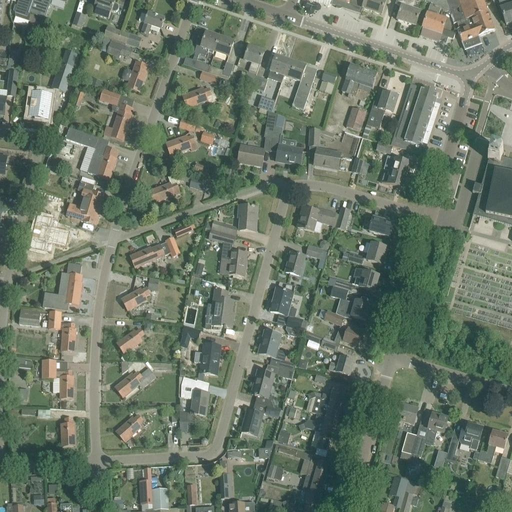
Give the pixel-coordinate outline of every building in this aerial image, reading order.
[(17,0),(20,1),(17,7),(16,8),(14,12),(15,14),(15,15),(16,15),(16,18),(26,22),(29,14),(34,2),(32,1),(32,0),(17,0)] [(34,2),(29,14),(35,16),(46,20),(46,19),(39,17),(41,8),(49,11),(52,0),(55,0),(67,4),(68,0),(32,0),(32,1),(34,2)] [(118,11),(119,9),(119,7),(117,5),(115,4),(115,3),(107,0),(97,0),(95,8),(92,15),(109,21),(112,12),(114,13),(117,13),(118,11)] [(306,0),(326,6),(326,7),(328,8),(331,6),(332,0),(333,0),(349,5),(349,4),(363,8),(365,0),(306,0)] [(365,0),(363,8),(363,10),(382,16),(385,6),(386,2),(386,0),(365,0)] [(397,0),(396,5),(402,7),(397,21),(416,27),(421,14),(420,13),(422,5),(424,6),(424,0),(397,0)] [(420,27),(423,28),(420,38),(440,44),(440,42),(446,44),(448,39),(454,40),(456,33),(453,25),(454,25),(445,0),(424,0),(424,6),(430,8),(428,14),(424,13),(420,27)] [(445,0),(454,25),(457,23),(459,29),(457,30),(462,43),(465,51),(482,45),(479,37),(495,31),(491,22),(482,0),(445,0)] [(511,0),(503,0),(499,1),(502,10),(501,10),(506,25),(507,25),(511,22),(511,0)] [(82,29),(86,17),(77,14),(73,26),(82,29)] [(162,31),(164,22),(165,20),(148,14),(148,16),(142,14),(139,21),(145,24),(142,34),(148,37),(151,27),(162,31)] [(32,23),(44,27),(46,20),(35,16),(32,23)] [(139,49),(142,39),(115,30),(112,40),(139,49)] [(198,44),(195,54),(196,54),(200,55),(206,57),(207,52),(215,55),(220,41),(220,38),(207,34),(206,36),(203,45),(198,44)] [(220,41),(215,55),(229,59),(231,52),(234,43),(220,38),(220,41)] [(124,47),(125,46),(112,42),(106,57),(119,62),(121,56),(130,59),(133,50),(124,47)] [(249,72),(257,74),(260,66),(260,67),(261,63),(265,53),(249,48),(246,58),(245,62),(252,64),(249,72)] [(270,73),(268,79),(282,84),(284,78),(290,62),(276,57),(275,60),(273,67),(270,73)] [(10,59),(9,68),(17,69),(18,60),(10,59)] [(197,62),(195,70),(203,73),(208,74),(211,67),(209,67),(210,67),(207,66),(197,62)] [(290,62),(284,78),(301,83),(292,109),(304,113),(314,81),(318,71),(290,62)] [(125,82),(128,83),(131,82),(128,89),(140,94),(147,73),(146,73),(148,67),(137,63),(133,74),(131,72),(129,71),(125,72),(122,79),(125,82)] [(224,72),(222,76),(230,79),(229,81),(232,82),(238,67),(234,66),(227,63),(224,72)] [(66,94),(74,69),(61,65),(52,90),(66,94)] [(351,65),(346,81),(342,93),(356,97),(358,91),(369,95),(371,89),(373,90),(378,74),(351,65)] [(7,92),(7,97),(16,98),(18,88),(20,72),(10,71),(8,86),(7,92)] [(200,80),(200,81),(216,86),(219,78),(208,74),(203,73),(200,80)] [(258,91),(262,79),(247,74),(244,86),(258,91)] [(325,74),(324,75),(322,81),(335,85),(337,78),(325,74)] [(258,91),(264,93),(268,81),(262,79),(258,91)] [(322,83),(319,93),(331,96),(334,87),(322,83)] [(420,148),(438,94),(410,85),(390,147),(393,147),(413,153),(415,146),(420,148)] [(204,90),(183,97),(187,110),(191,108),(197,106),(208,102),(207,98),(212,97),(211,95),(209,90),(204,92),(204,90)] [(372,112),(367,127),(372,128),(374,129),(375,126),(381,128),(385,112),(393,115),(395,108),(398,98),(397,98),(398,95),(386,91),(386,94),(384,94),(381,103),(381,105),(378,114),(372,112)] [(78,92),(76,99),(82,101),(85,94),(78,92)] [(131,101),(103,92),(100,102),(117,108),(117,106),(120,98),(131,102),(131,101)] [(48,120),(51,104),(52,96),(33,94),(30,117),(22,116),(22,117),(48,120)] [(262,98),(258,109),(270,113),(272,114),(276,102),(262,98)] [(117,121),(114,130),(110,129),(107,137),(111,138),(123,142),(132,117),(131,117),(133,110),(122,107),(121,108),(117,121)] [(254,112),(257,111),(255,108),(246,112),(250,119),(256,116),(254,112)] [(353,109),(347,128),(345,136),(358,140),(367,113),(353,109)] [(267,126),(265,138),(266,138),(273,140),(275,128),(277,116),(276,116),(272,114),(270,113),(267,126)] [(275,128),(273,140),(281,141),(281,140),(281,136),(283,130),(285,118),(277,116),(275,128)] [(183,123),(181,129),(199,135),(201,130),(183,123)] [(367,127),(363,139),(368,141),(372,128),(367,127)] [(70,130),(66,141),(96,151),(100,140),(70,130)] [(311,131),(310,148),(320,148),(320,137),(333,141),(335,136),(320,131),(311,131)] [(205,133),(201,142),(212,146),(210,153),(214,154),(216,147),(218,147),(221,140),(215,138),(215,137),(205,133)] [(187,138),(167,145),(171,157),(197,148),(193,137),(188,139),(187,138)] [(278,154),(276,163),(300,167),(301,163),(302,157),(303,151),(296,150),(297,142),(284,140),(281,140),(281,141),(279,147),(278,153),(278,154)] [(390,147),(379,144),(377,151),(391,155),(393,147),(390,147)] [(110,182),(120,152),(103,146),(99,157),(95,155),(88,174),(98,177),(97,178),(110,182)] [(241,148),(240,154),(239,164),(262,168),(265,152),(241,148)] [(475,185),(473,193),(479,195),(473,216),(511,227),(511,160),(502,158),(503,152),(491,148),(488,160),(489,160),(481,187),(475,185)] [(316,159),(315,167),(323,168),(324,167),(338,169),(338,171),(339,166),(340,161),(341,154),(320,150),(318,150),(316,159)] [(411,164),(389,158),(387,164),(394,166),(392,173),(407,177),(411,164)] [(356,160),(355,164),(353,173),(360,176),(364,163),(356,160)] [(224,170),(216,168),(214,178),(221,180),(224,170)] [(385,171),(384,178),(382,184),(404,190),(407,177),(392,173),(385,171)] [(44,172),(42,179),(49,181),(51,174),(44,172)] [(170,185),(150,193),(154,205),(158,203),(180,195),(177,185),(179,184),(176,176),(168,180),(170,185)] [(191,185),(190,188),(205,193),(208,184),(193,179),(191,185)] [(94,187),(81,183),(78,191),(84,193),(82,200),(79,208),(70,206),(67,217),(75,220),(96,226),(105,197),(93,193),(94,187)] [(239,208),(239,218),(239,220),(240,220),(240,232),(256,233),(256,232),(254,232),(255,218),(257,218),(258,209),(254,209),(254,208),(252,208),(252,209),(239,208)] [(303,209),(298,229),(301,230),(307,232),(314,233),(314,232),(320,234),(323,224),(333,227),(333,225),(336,215),(316,210),(316,212),(303,209)] [(342,210),(339,220),(336,230),(345,232),(348,222),(350,212),(342,210)] [(49,224),(50,217),(38,214),(34,231),(69,239),(71,231),(51,226),(52,225),(49,224)] [(390,239),(394,225),(373,219),(369,233),(390,239)] [(192,224),(176,230),(179,238),(195,233),(192,224)] [(213,230),(236,237),(238,230),(215,224),(213,230)] [(67,247),(69,239),(34,231),(30,247),(43,250),(44,243),(47,244),(47,242),(67,247)] [(222,260),(230,261),(228,276),(244,278),(246,268),(244,268),(246,255),(247,255),(232,253),(233,247),(236,239),(226,236),(212,233),(210,241),(223,245),(222,260)] [(180,256),(177,249),(174,240),(166,243),(167,244),(171,255),(173,259),(180,256)] [(171,255),(167,244),(151,250),(151,249),(131,258),(136,269),(171,255)] [(363,266),(365,261),(368,261),(368,262),(382,266),(387,250),(373,246),(370,255),(364,254),(363,258),(350,254),(350,255),(344,253),(343,260),(348,261),(348,262),(363,266)] [(309,247),(306,257),(321,261),(318,269),(323,271),(328,253),(324,252),(324,251),(309,247)] [(290,266),(288,265),(286,273),(300,277),(305,258),(293,255),(290,266)] [(82,267),(69,265),(67,276),(70,276),(67,298),(46,295),(44,309),(69,313),(70,305),(79,307),(82,285),(81,285),(82,277),(81,277),(82,267)] [(355,286),(354,287),(363,289),(365,290),(375,293),(379,277),(375,276),(370,275),(357,271),(355,278),(356,279),(355,286)] [(351,293),(353,285),(330,279),(328,286),(333,288),(349,292),(351,293)] [(150,280),(149,290),(158,291),(159,282),(150,280)] [(442,284),(437,282),(434,291),(440,293),(442,284)] [(333,288),(331,298),(340,300),(346,302),(349,292),(333,288)] [(141,290),(122,301),(128,312),(147,301),(145,298),(150,295),(147,289),(142,292),(141,290)] [(273,305),(271,313),(280,316),(288,318),(289,318),(290,317),(294,318),(296,310),(291,309),(295,295),(287,293),(277,290),(277,291),(279,291),(275,306),(273,305)] [(213,305),(215,306),(212,327),(225,328),(224,329),(227,330),(227,329),(230,329),(234,302),(228,301),(229,293),(214,291),(213,305)] [(346,311),(344,318),(351,320),(352,318),(366,322),(371,307),(356,302),(356,304),(348,302),(346,311)] [(49,316),(49,313),(21,310),(20,326),(30,327),(39,328),(41,315),(49,316)] [(342,328),(345,319),(328,312),(325,321),(342,328)] [(51,314),(51,316),(49,330),(60,331),(60,330),(63,331),(63,343),(62,352),(75,353),(76,332),(75,332),(75,326),(71,326),(60,325),(61,314),(51,314)] [(289,318),(287,328),(290,329),(305,333),(307,323),(304,322),(304,321),(294,318),(290,317),(289,318)] [(183,337),(181,343),(188,345),(190,339),(199,341),(201,331),(185,327),(182,337),(183,337)] [(299,336),(300,331),(290,329),(287,328),(286,331),(288,335),(297,337),(298,336),(299,336)] [(349,329),(347,332),(340,329),(336,339),(335,343),(340,345),(341,341),(343,342),(343,343),(345,344),(351,346),(351,345),(358,348),(363,336),(356,333),(356,332),(349,329)] [(135,332),(117,345),(124,355),(142,343),(143,345),(148,341),(140,330),(136,334),(135,332)] [(261,347),(259,355),(264,357),(269,358),(272,359),(280,361),(290,364),(292,355),(277,351),(281,337),(277,335),(274,335),(274,334),(273,333),(272,334),(265,332),(265,333),(267,333),(263,347),(261,347)] [(305,339),(322,346),(321,347),(337,354),(340,345),(335,343),(307,332),(305,339)] [(196,353),(194,363),(202,364),(201,374),(217,377),(217,376),(218,365),(219,365),(221,348),(204,346),(203,354),(196,353)] [(331,364),(329,371),(337,373),(350,377),(354,362),(341,358),(339,366),(331,364)] [(24,361),(15,361),(15,365),(14,374),(24,375),(32,376),(33,366),(24,366),(24,361)] [(280,361),(278,369),(294,373),(296,365),(290,364),(280,361)] [(72,378),(72,373),(56,373),(56,363),(43,362),(43,380),(54,380),(54,394),(61,394),(61,400),(74,400),(74,378),(72,378)] [(171,372),(172,365),(148,363),(154,371),(155,371),(167,372),(167,371),(171,372)] [(143,391),(157,379),(149,369),(140,376),(138,373),(133,377),(132,376),(115,389),(123,399),(139,386),(143,391)] [(278,369),(276,376),(292,381),(294,373),(278,369)] [(252,395),(252,396),(258,397),(256,403),(268,407),(275,409),(275,408),(272,399),(270,398),(269,398),(275,376),(266,374),(259,372),(256,381),(257,382),(254,395),(252,395)] [(317,376),(315,382),(325,385),(327,379),(317,376)] [(180,378),(179,399),(180,399),(182,399),(194,401),(192,415),(192,416),(194,416),(194,417),(195,417),(197,417),(197,416),(206,417),(209,395),(208,395),(195,394),(196,390),(195,390),(197,383),(180,378)] [(332,397),(314,392),(314,393),(311,395),(313,400),(316,399),(317,399),(322,400),(330,402),(341,405),(346,389),(335,386),(332,397)] [(27,401),(28,391),(21,390),(20,400),(27,401)] [(288,398),(294,400),(296,394),(290,392),(288,398)] [(322,400),(317,399),(313,415),(317,417),(318,416),(337,421),(341,405),(330,402),(322,400)] [(268,407),(265,416),(279,419),(281,411),(275,409),(268,407)] [(418,411),(401,407),(395,428),(403,430),(405,423),(414,426),(418,411)] [(288,408),(286,415),(289,416),(289,417),(294,419),(297,410),(288,408)] [(263,415),(257,414),(248,411),(242,434),(257,438),(263,415)] [(143,422),(137,415),(117,433),(125,443),(128,440),(141,429),(139,426),(143,422)] [(317,417),(315,425),(310,424),(308,430),(321,434),(332,437),(337,421),(318,416),(317,417)] [(433,416),(427,437),(426,439),(417,437),(410,462),(408,470),(412,471),(414,465),(418,466),(420,458),(421,459),(426,445),(434,447),(435,439),(437,433),(444,435),(448,420),(433,416)] [(73,420),(65,420),(65,426),(62,426),(62,438),(63,448),(75,447),(74,425),(73,426),(73,420)] [(470,449),(477,451),(479,442),(480,442),(483,430),(468,426),(467,431),(463,430),(460,441),(461,444),(471,447),(470,449)] [(281,432),(278,443),(289,446),(292,434),(281,432)] [(492,465),(494,457),(496,448),(504,451),(508,437),(493,433),(489,446),(487,455),(481,453),(480,454),(478,461),(492,465)] [(314,439),(311,447),(317,449),(317,450),(328,453),(332,437),(321,434),(319,441),(314,439)] [(410,462),(417,437),(408,434),(400,460),(410,462)] [(448,455),(456,457),(459,445),(451,443),(448,455)] [(16,444),(12,449),(19,455),(23,451),(16,444)] [(279,452),(279,453),(296,458),(297,452),(280,447),(279,452)] [(273,449),(259,450),(259,456),(264,460),(270,460),(273,449)] [(241,451),(229,453),(230,459),(242,457),(241,451)] [(442,470),(447,455),(439,452),(435,467),(442,470)] [(502,458),(496,478),(505,481),(507,474),(511,462),(511,461),(502,458)] [(319,463),(312,461),(307,477),(322,481),(325,482),(330,466),(319,463)] [(271,466),(267,478),(275,481),(279,468),(271,466)] [(231,477),(220,478),(222,501),(232,500),(231,477)] [(325,482),(322,481),(307,477),(303,493),(309,494),(317,497),(321,498),(325,482)] [(390,497),(404,501),(405,496),(409,482),(396,478),(390,497)] [(145,482),(139,483),(141,507),(152,506),(151,492),(150,482),(145,482)] [(196,506),(196,498),(195,488),(188,488),(188,498),(189,507),(196,506)] [(165,491),(151,492),(152,506),(152,511),(154,511),(161,511),(160,511),(178,511),(179,511),(170,511),(167,511),(166,491),(165,491)] [(316,511),(321,498),(317,497),(309,494),(306,506),(300,504),(299,509),(305,510),(310,511),(316,511)] [(35,496),(35,506),(45,505),(45,496),(35,496)] [(400,511),(409,511),(413,498),(405,496),(404,501),(402,505),(401,511),(400,511)] [(262,499),(258,511),(260,511),(266,511),(270,501),(262,499)] [(449,511),(451,504),(444,502),(441,511),(449,511)] [(401,511),(402,505),(395,503),(393,508),(383,505),(381,511),(393,511),(394,509),(401,511)]
